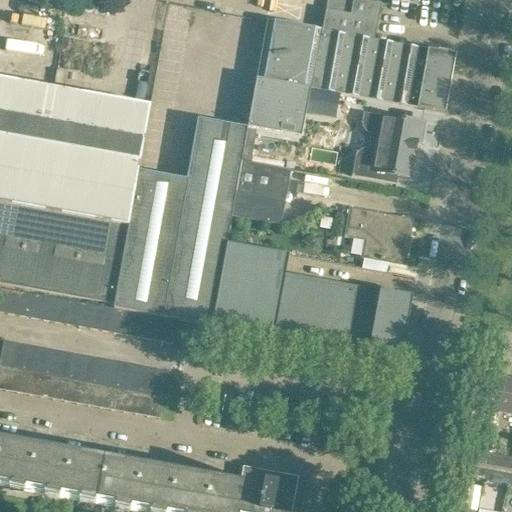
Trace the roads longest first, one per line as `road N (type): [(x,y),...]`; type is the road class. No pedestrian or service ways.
road 1 (residential): [(431,338),(487,0)]
road 2 (residential): [(0,327),(196,363)]
road 3 (residential): [(182,440),(0,406)]
road 4 (residential): [(196,363),(353,392)]
road 5 (residential): [(338,469),(182,440)]
